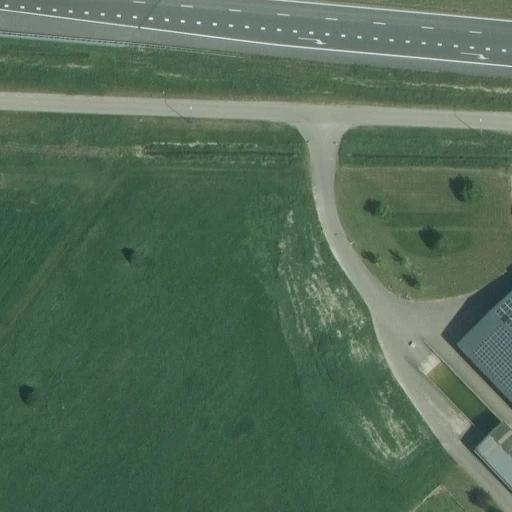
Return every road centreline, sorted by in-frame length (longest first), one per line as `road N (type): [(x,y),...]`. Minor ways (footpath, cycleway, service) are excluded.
road 1 (unclassified): [(511,125),(0,109)]
road 2 (motorway): [(103,0),(511,37)]
